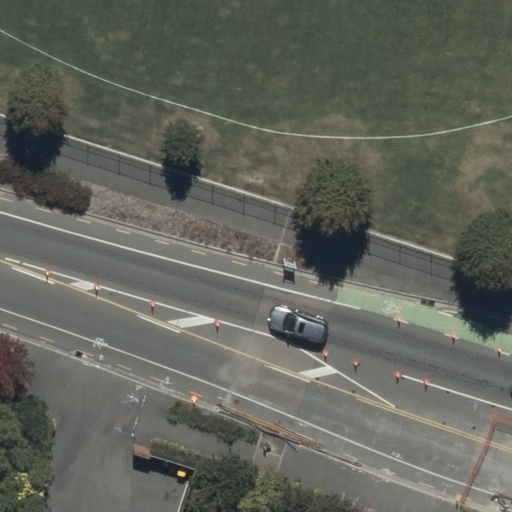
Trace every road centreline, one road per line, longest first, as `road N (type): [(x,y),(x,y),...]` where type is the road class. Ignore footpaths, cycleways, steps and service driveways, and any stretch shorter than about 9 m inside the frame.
road 1 (secondary): [(0,263),(285,355)]
road 2 (secondary): [(285,355),(511,424)]
road 3 (secondary): [(285,355),(511,348)]
